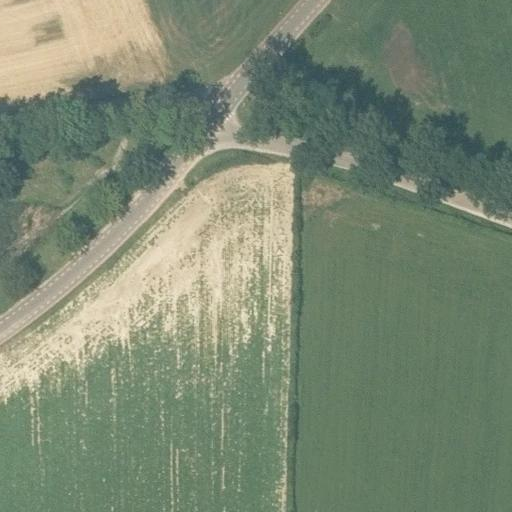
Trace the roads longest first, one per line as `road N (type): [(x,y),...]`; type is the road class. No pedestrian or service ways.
road 1 (unclassified): [(511,217),(331,155),(206,131)]
road 2 (tertiary): [(0,330),(124,226),(206,131)]
road 3 (unclassified): [(0,129),(143,107),(221,112)]
road 4 (tertiary): [(221,112),(316,0)]
